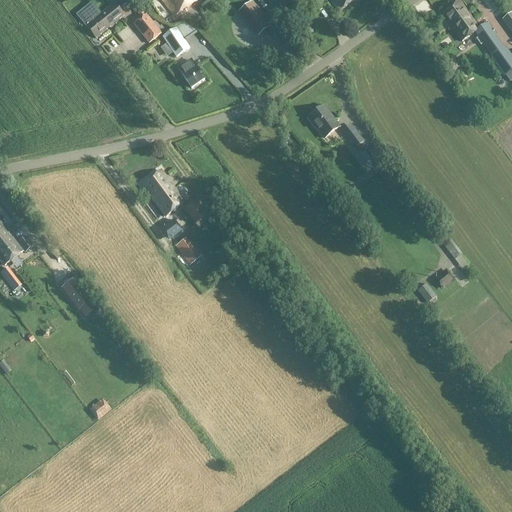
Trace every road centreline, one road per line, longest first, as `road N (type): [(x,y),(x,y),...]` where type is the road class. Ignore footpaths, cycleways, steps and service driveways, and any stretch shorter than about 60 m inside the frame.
road 1 (track): [(158,137),(442,511)]
road 2 (unclassified): [(0,174),(248,111),(418,0)]
